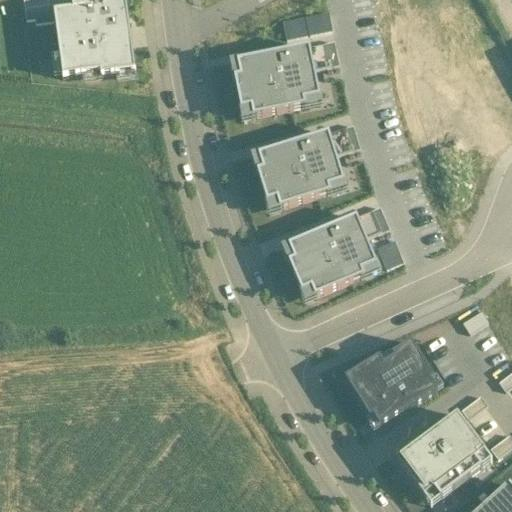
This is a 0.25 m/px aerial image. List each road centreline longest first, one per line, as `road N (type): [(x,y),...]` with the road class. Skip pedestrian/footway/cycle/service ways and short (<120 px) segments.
road 1 (residential): [(275,358),(229,256),(202,161),(175,0)]
road 2 (residential): [(275,358),(460,274),(511,240)]
road 3 (unknown): [(340,470),(487,361)]
road 4 (residential): [(368,511),(275,358)]
